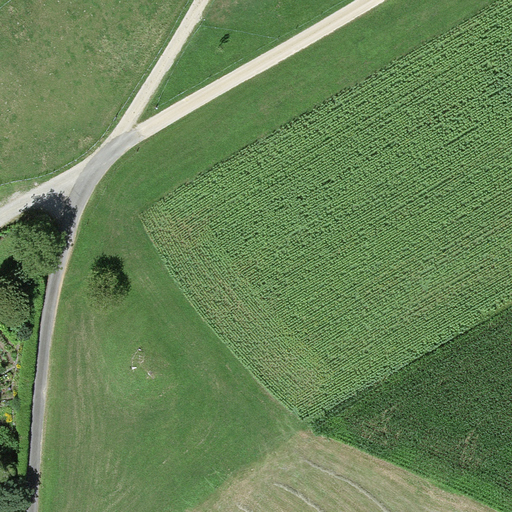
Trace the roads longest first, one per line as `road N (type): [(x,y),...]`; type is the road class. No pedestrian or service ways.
road 1 (track): [(28,511),(48,301),(67,220),(98,160)]
road 2 (track): [(368,0),(98,160)]
road 3 (track): [(98,160),(191,0)]
